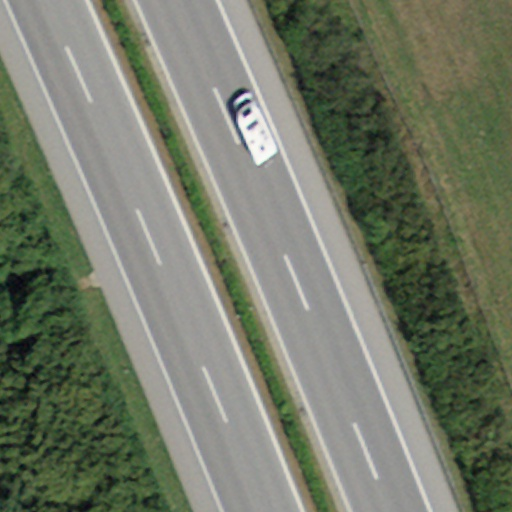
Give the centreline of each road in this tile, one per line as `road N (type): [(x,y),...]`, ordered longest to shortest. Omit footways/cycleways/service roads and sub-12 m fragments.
road 1 (motorway): [(47,0),(262,511)]
road 2 (motorway): [(386,511),(171,0)]
